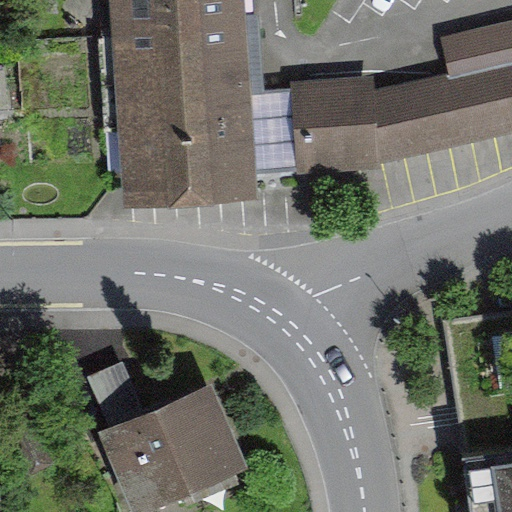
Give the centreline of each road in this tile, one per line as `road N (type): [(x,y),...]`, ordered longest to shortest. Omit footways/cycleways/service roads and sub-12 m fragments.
road 1 (tertiary): [(282,321),(237,294),(176,276),(0,275)]
road 2 (unclassified): [(282,321),(363,276),(511,215)]
road 3 (tertiary): [(364,511),(329,380),(282,321)]
